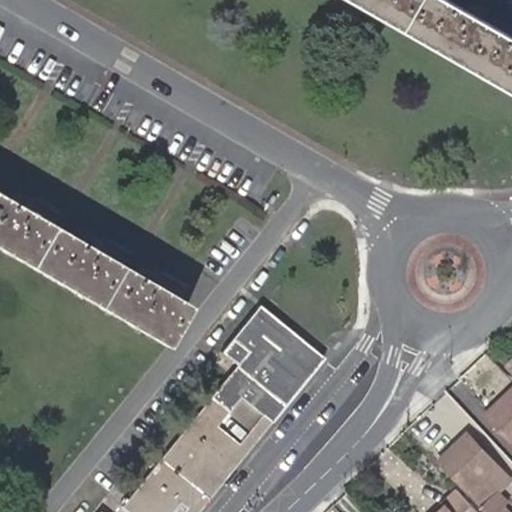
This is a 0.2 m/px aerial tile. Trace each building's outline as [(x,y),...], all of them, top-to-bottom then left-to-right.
[(359,0),(511,87),(511,35),(480,16),(471,11),(450,0),(359,0)] [(471,11),(480,16),(485,8),(475,4),(471,11)] [(15,197),(0,188),(0,242),(171,337),(195,297),(154,274),(144,268),(95,242),(85,236),(25,202),(15,197)] [(18,189),(15,197),(25,202),(29,194),(18,189)] [(90,228),(85,236),(95,242),(100,234),(90,228)] [(149,260),(144,268),(154,274),(160,265),(149,260)] [(269,423),(321,359),(258,307),(232,341),(246,353),(242,359),(122,505),(131,511),(169,511),(179,500),(186,507),(192,511),(195,511),(245,453),(237,446),(214,427),(238,398),(261,417),(269,423)] [(246,353),(232,341),(228,347),(242,359),(246,353)] [(511,394),(490,416),(511,438),(511,394)] [(237,446),(245,453),(269,423),(261,417),(237,446)] [(511,480),(470,437),(440,465),(484,511),(507,511),(504,509),(500,511),(490,503),(501,493),(511,483),(511,480)] [(509,503),(501,493),(490,503),(500,511),(504,509),(509,503)] [(475,511),(460,494),(448,505),(451,508),(454,511),(475,511)]
